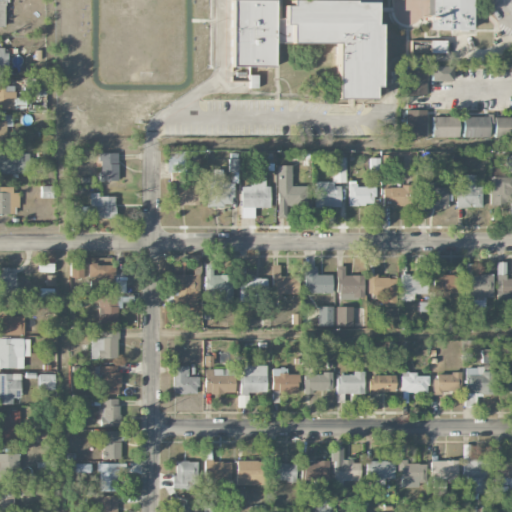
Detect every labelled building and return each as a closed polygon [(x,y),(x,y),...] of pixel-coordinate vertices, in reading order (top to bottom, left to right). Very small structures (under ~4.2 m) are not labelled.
[(219,0),(223,105),(375,100),(372,1),(402,0),(219,0)] [(452,82),(451,67),(430,67),(430,82),(452,82)] [(406,97),(425,96),(425,69),(405,70),(406,97)] [(0,85),(0,109),(15,109),(14,92),(3,92),(3,86),(0,85)] [(425,110),(406,110),(406,136),(424,136),(425,110)] [(0,143),(10,144),(10,115),(3,114),(3,121),(0,121),(0,143)] [(462,137),(489,138),(490,117),(463,116),(462,137)] [(432,137),(458,138),(458,118),(432,117),(432,137)] [(511,117),(493,117),(493,129),(490,128),(489,137),(511,138),(511,117)] [(0,173),(28,174),(28,151),(0,150),(0,173)] [(184,151),(166,151),(167,173),(185,172),(184,151)] [(118,182),(117,153),(99,153),(99,182),(118,182)] [(345,158),(332,158),(332,183),(345,183),(345,158)] [(291,186),(291,166),(277,165),(276,207),(306,208),(307,186),(291,186)] [(481,207),(481,187),(475,187),(475,175),(462,175),(462,189),(456,189),(456,208),(481,207)] [(222,176),(208,177),(209,206),(233,206),(233,183),(222,183),(222,176)] [(511,217),(511,186),(511,177),(489,177),(490,206),(511,205),(511,218),(511,217)] [(340,207),(340,183),(314,183),(314,207),(340,207)] [(172,184),(172,205),(200,206),(201,184),(172,184)] [(374,186),(348,185),(347,205),(374,205),(374,186)] [(421,208),(447,209),(448,187),(433,187),(433,185),(421,185),(421,208)] [(12,186),(0,186),(0,213),(18,214),(18,193),(12,193),(12,186)] [(41,198),(53,198),(52,186),(41,186),(41,198)] [(383,205),(403,205),(403,187),(382,188),(383,205)] [(96,219),(114,218),(114,196),(97,197),(97,193),(89,193),(90,207),(96,206),(96,219)] [(70,221),(81,221),(81,209),(70,208),(70,221)] [(83,262),(70,262),(70,278),(84,278),(83,262)] [(271,294),(297,294),(298,277),(279,277),(280,265),(272,265),(271,294)] [(337,299),(363,298),(363,276),(344,276),(344,266),(337,266),(337,299)] [(212,268),(205,268),(206,303),(232,303),(231,275),(212,276),(212,268)] [(15,269),(0,269),(0,292),(15,292),(15,269)] [(316,275),(316,269),(303,269),(304,293),(332,293),(332,275),(316,275)] [(171,274),(171,298),(186,298),(186,309),(199,309),(199,274),(171,274)] [(384,307),(396,307),(396,278),(376,278),(376,274),(368,274),(367,295),(384,295),(384,307)] [(465,274),(464,299),(472,300),(472,306),(485,306),(485,297),(492,297),(492,275),(465,274)] [(511,278),(505,278),(505,274),(496,274),(497,296),(511,295),(511,278)] [(400,300),(413,301),(413,294),(426,294),(427,276),(401,275),(400,300)] [(432,299),(449,299),(449,294),(459,294),(459,275),(433,275),(432,299)] [(238,301),(265,302),(265,279),(239,278),(238,301)] [(318,327),(332,327),(332,306),(317,307),(318,327)] [(352,307),(335,307),(336,327),(352,327),(352,307)] [(0,335),(23,335),(23,316),(10,316),(10,310),(0,310),(0,335)] [(185,328),(185,315),(171,314),(171,327),(185,328)] [(90,339),(90,359),(117,358),(117,331),(100,331),(100,339),(90,339)] [(29,338),(0,338),(0,368),(23,368),(23,356),(29,356),(29,338)] [(204,366),(212,367),(213,356),(204,355),(204,366)] [(266,366),(241,365),(240,393),(265,393),(266,366)] [(171,394),(197,394),(197,377),(187,377),(188,366),(172,366),(171,394)] [(96,394),(119,394),(119,367),(96,367),(96,394)] [(464,394),(491,394),(492,372),(484,372),(484,368),(465,368),(464,394)] [(204,393),(233,394),(234,370),(204,369),(204,393)] [(272,369),(271,392),(297,393),(297,375),(285,375),(285,369),(272,369)] [(336,402),(344,402),(344,394),(363,395),(364,372),(351,372),(351,376),(336,376),(336,402)] [(400,392),(427,393),(427,376),(416,376),(416,372),(400,372),(400,392)] [(0,373),(0,404),(13,404),(12,398),(20,398),(20,374),(0,373)] [(303,373),(303,392),(331,392),(331,374),(303,373)] [(432,374),(433,394),(460,393),(459,373),(432,374)] [(55,374),(38,374),(38,390),(55,390),(55,374)] [(394,375),(368,376),(369,393),(394,392),(394,375)] [(247,407),(246,395),(237,395),(238,407),(247,407)] [(118,399),(98,400),(98,427),(119,427),(118,399)] [(0,441),(13,441),(13,427),(19,427),(19,410),(9,410),(9,414),(0,414),(0,441)] [(102,459),(120,459),(120,431),(102,431),(102,459)] [(302,481),(328,482),(329,461),(303,460),(302,481)] [(333,487),(359,487),(360,461),(333,460),(333,487)] [(405,464),(405,460),(398,460),(399,487),(424,486),(424,464),(405,464)] [(456,460),(430,461),(431,489),(445,489),(445,484),(456,484),(456,460)] [(464,494),(489,493),(488,460),(463,460),(464,494)] [(174,488),(196,488),(196,461),(174,461),(174,488)] [(230,461),(205,461),(205,481),(231,480),(230,461)] [(259,461),(236,461),(236,485),(259,485),(259,461)] [(365,477),(372,477),(372,485),(384,486),(384,479),(393,479),(393,461),(366,461),(365,477)] [(494,492),(506,492),(507,488),(511,487),(511,461),(495,461),(494,492)] [(97,491),(116,492),(117,464),(98,463),(97,491)] [(295,482),(296,463),(271,463),(271,481),(295,482)] [(116,511),(116,496),(92,496),(92,511),(116,511)]
